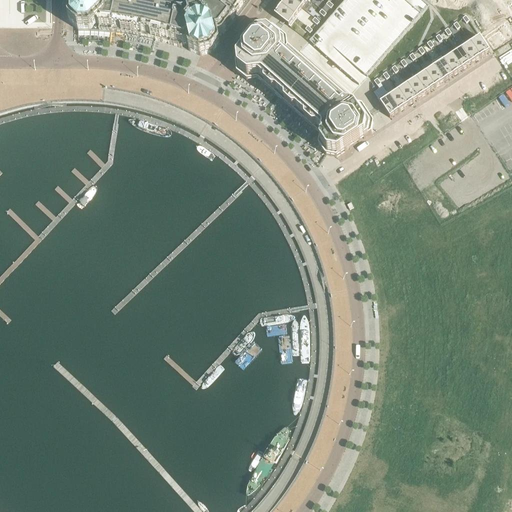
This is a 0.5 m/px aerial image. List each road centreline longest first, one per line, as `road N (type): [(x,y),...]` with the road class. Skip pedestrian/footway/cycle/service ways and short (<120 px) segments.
road 1 (tertiary): [(300,511),(343,434),(356,359),(351,278),(311,190)]
road 2 (residential): [(511,58),(311,190)]
road 3 (tertiary): [(311,190),(245,118),(202,91)]
road 4 (tertiary): [(202,91),(162,75),(59,61)]
